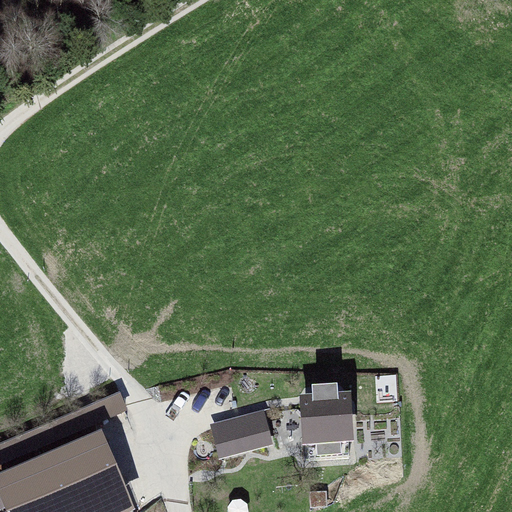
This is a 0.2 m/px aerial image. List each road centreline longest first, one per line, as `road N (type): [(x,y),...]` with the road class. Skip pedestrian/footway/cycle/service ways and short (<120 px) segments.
road 1 (track): [(0,234),(150,421),(173,511)]
road 2 (track): [(201,0),(0,126)]
